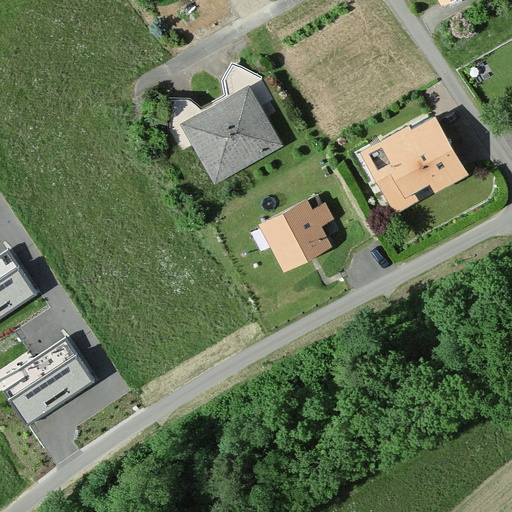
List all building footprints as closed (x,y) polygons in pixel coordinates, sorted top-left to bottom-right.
[(254,84),(185,121),(216,180),(285,143),(254,84)] [(409,121),(361,147),(395,207),(417,195),(414,189),(431,180),(435,186),(467,168),(436,113),(412,126),(409,121)] [(312,196),(262,222),(286,266),(326,245),(316,227),(334,217),(324,198),(315,203),(312,196)] [(0,257),(0,317),(37,293),(9,251),(0,257)] [(67,338),(0,382),(0,383),(27,425),(96,382),(67,338)]
